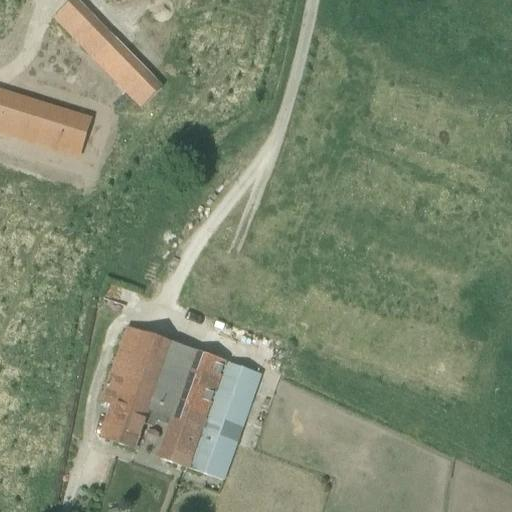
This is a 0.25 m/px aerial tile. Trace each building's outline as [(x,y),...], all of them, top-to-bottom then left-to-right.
[(53,20),(141,111),(163,89),(159,85),(76,0),(74,0),(54,20),(53,20)] [(0,93),(0,135),(78,160),(90,122),(0,93)] [(128,329),(107,389),(122,394),(143,334),(128,329)] [(118,405),(148,416),(152,404),(173,345),(143,334),(122,394),(118,405)] [(176,413),(177,411),(197,353),(173,345),(152,404),(176,413)] [(203,420),(223,363),(197,353),(177,411),(203,420)] [(261,376),(223,363),(203,420),(185,469),(223,482),(261,376)] [(155,419),(171,425),(159,460),(185,469),(203,420),(177,411),(176,413),(152,404),(148,416),(118,405),(122,394),(107,389),(101,403),(117,409),(105,441),(136,451),(144,428),(146,428),(146,426),(152,428),(155,419)]
